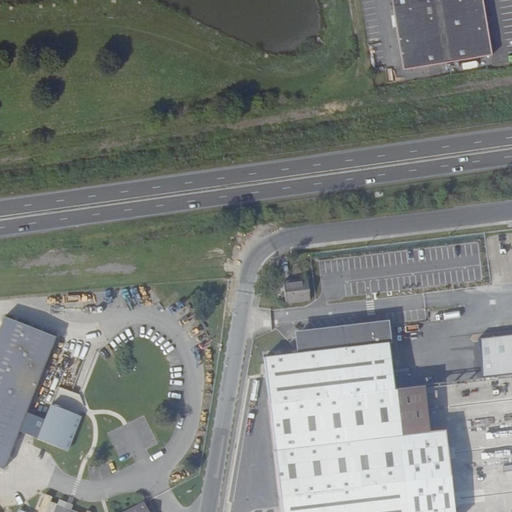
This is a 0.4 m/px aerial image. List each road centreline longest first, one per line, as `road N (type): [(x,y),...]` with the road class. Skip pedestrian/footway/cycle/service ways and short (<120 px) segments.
road 1 (trunk): [(0,229),(511,157)]
road 2 (trunk): [(511,112),(289,148),(197,182)]
road 3 (trunk): [(511,138),(197,182)]
road 4 (unclassified): [(207,511),(248,268),(263,249)]
road 5 (trunk): [(0,269),(263,249)]
road 6 (unclassified): [(263,249),(289,236),(511,211)]
road 7 (unknown): [(0,478),(165,491),(130,421)]
road 8 (trunk): [(197,182),(0,210)]
